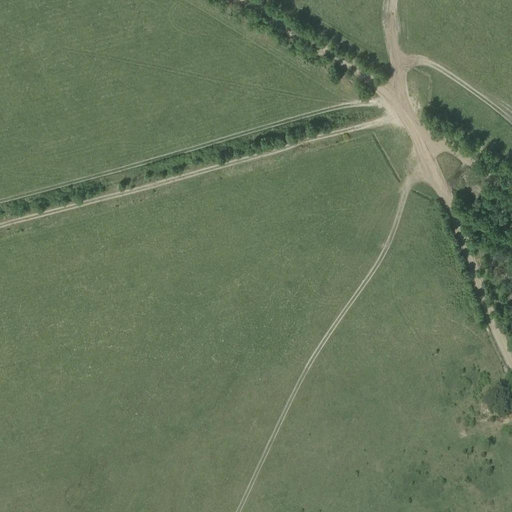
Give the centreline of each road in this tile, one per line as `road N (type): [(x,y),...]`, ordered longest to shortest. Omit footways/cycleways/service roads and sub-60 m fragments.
road 1 (track): [(238,511),(300,378),(398,220),(420,139),(435,140),(511,192)]
road 2 (track): [(511,380),(425,146),(399,107),(375,79),(243,0)]
road 3 (track): [(0,228),(404,116)]
road 4 (track): [(396,69),(409,62),(439,68),(511,123)]
